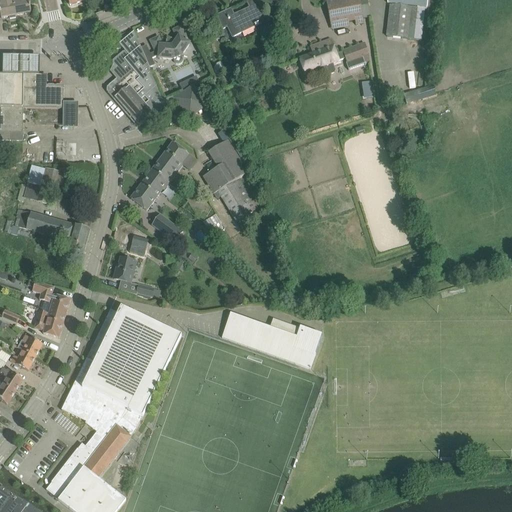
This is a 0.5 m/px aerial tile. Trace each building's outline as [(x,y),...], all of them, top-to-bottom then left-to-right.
[(0,0),(0,13),(1,19),(10,17),(11,19),(16,18),(16,16),(13,0),(0,0)] [(13,0),(16,16),(31,13),(28,0),(13,0)] [(232,37),(258,25),(267,20),(256,0),(251,0),(247,2),(251,11),(246,13),(245,11),(234,16),(231,10),(215,18),(221,30),(227,27),(232,37)] [(337,0),(327,2),(332,30),(350,27),(349,22),(355,21),(356,26),(364,24),(360,4),(368,3),(367,0),(337,0)] [(427,8),(428,0),(387,0),(387,4),(391,4),(387,37),(407,40),(422,41),(425,8),(427,8)] [(188,42),(185,36),(181,27),(173,31),(176,37),(174,41),(171,39),(166,41),(166,44),(161,44),(158,38),(150,42),(159,59),(173,61),(174,63),(176,64),(179,65),(181,64),(183,61),(183,59),(182,57),(191,44),(188,42)] [(110,93),(127,113),(139,127),(144,122),(149,128),(176,103),(173,97),(163,102),(157,87),(149,68),(145,58),(134,32),(119,45),(125,52),(113,61),(113,64),(116,67),(112,70),(119,80),(110,87),(109,93),(110,93)] [(338,62),(334,50),(331,40),(310,47),(312,55),(299,60),(305,74),(322,68),(325,75),(327,76),(334,73),(335,71),(333,64),(338,62)] [(359,45),(342,51),(348,69),(365,63),(359,45)] [(155,66),(154,65),(151,56),(145,58),(149,68),(155,66)] [(0,67),(0,75),(35,76),(35,58),(0,57),(0,67)] [(238,66),(234,57),(222,63),(221,62),(217,64),(215,66),(214,68),(214,71),(215,73),(217,75),(220,76),(226,73),(226,72),(238,66)] [(412,63),(412,81),(424,82),(424,64),(412,63)] [(279,75),(275,68),(268,72),(271,79),(279,75)] [(24,109),(52,109),(62,110),(62,87),(46,87),(46,76),(35,76),(0,75),(0,133),(23,134),(24,109)] [(192,87),(174,97),(187,119),(205,108),(192,87)] [(436,96),(434,87),(404,95),(407,104),(436,96)] [(64,127),(76,127),(77,105),(65,105),(64,127)] [(208,154),(218,169),(203,178),(217,200),(220,198),(236,223),(237,222),(240,227),(256,217),(254,214),(251,217),(250,215),(258,210),(238,180),(247,175),(241,166),(243,165),(228,141),(208,154)] [(190,156),(181,149),(173,143),(151,171),(169,185),(190,156)] [(49,206),(53,191),(54,191),(55,185),(67,188),(71,172),(59,169),(58,172),(45,168),(44,170),(31,166),(27,184),(28,184),(27,187),(22,185),(19,195),(24,197),(24,199),(49,206)] [(164,191),(169,185),(151,171),(130,200),(146,212),(163,190),(164,191)] [(73,226),(31,214),(18,210),(17,215),(18,215),(14,227),(13,227),(11,234),(17,236),(20,228),(63,241),(65,235),(71,237),(67,249),(84,254),(90,231),(73,226)] [(203,222),(212,237),(225,229),(216,215),(203,222)] [(159,216),(152,226),(175,243),(182,233),(159,216)] [(147,239),(145,242),(146,246),(150,248),(153,245),(152,240),(147,239)] [(191,255),(188,259),(194,263),(197,259),(191,255)] [(136,263),(130,262),(120,259),(117,271),(116,270),(113,280),(126,283),(123,290),(137,294),(156,299),(158,291),(139,286),(131,284),(136,263)] [(46,319),(64,324),(70,301),(54,296),(54,297),(52,296),(54,288),(36,282),(36,283),(34,289),(33,293),(41,295),(39,301),(49,304),(49,303),(52,304),(48,315),(47,315),(47,314),(44,313),(46,319)] [(181,338),(166,330),(121,308),(118,314),(110,310),(86,359),(61,411),(86,423),(85,425),(97,433),(86,447),(82,445),(77,450),(51,483),(52,484),(46,491),(59,501),(58,502),(71,511),(117,511),(126,502),(98,480),(132,438),(131,437),(137,429),(181,338)] [(20,318),(5,311),(2,319),(17,325),(20,318)] [(59,339),(64,324),(46,319),(44,313),(40,312),(35,329),(44,332),(43,335),(59,339)] [(222,339),(310,370),(321,338),(299,330),(297,337),(288,334),(290,327),(273,320),(269,330),(230,316),(222,339)] [(42,345),(34,341),(26,336),(20,348),(14,344),(12,347),(22,352),(35,359),(42,345)] [(28,372),(35,359),(22,352),(19,359),(15,357),(12,363),(28,372)] [(23,381),(15,375),(8,370),(7,371),(3,369),(1,373),(4,375),(5,378),(7,380),(3,385),(15,393),(23,381)] [(15,393),(3,385),(0,383),(0,401),(7,406),(15,393)] [(10,497),(0,490),(0,511),(40,511),(28,503),(20,499),(13,494),(10,497)]
